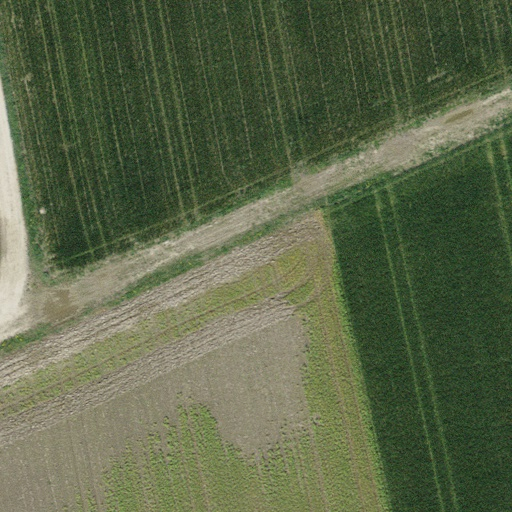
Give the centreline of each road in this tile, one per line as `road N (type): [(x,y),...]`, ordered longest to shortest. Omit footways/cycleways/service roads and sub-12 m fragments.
road 1 (track): [(511,102),(0,330)]
road 2 (track): [(0,141),(15,243),(0,313)]
